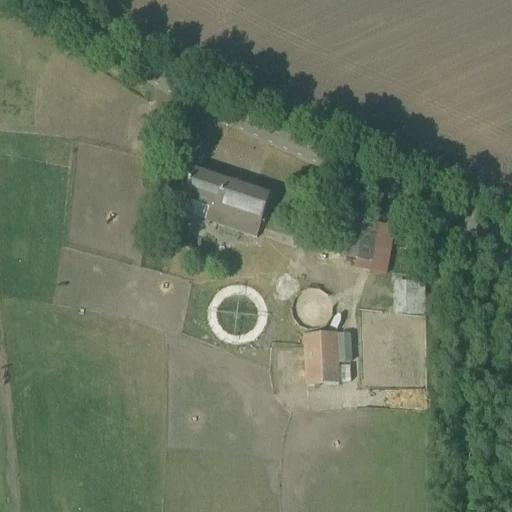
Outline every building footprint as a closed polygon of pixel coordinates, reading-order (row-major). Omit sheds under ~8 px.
[(259,228),(270,194),(194,170),(184,200),(212,209),(207,225),(256,241),(259,228)] [(371,263),(375,227),(330,221),(328,233),(348,236),(346,260),(371,263)] [(422,314),(421,289),(421,284),(405,284),(406,314),(422,314)] [(305,336),(307,387),(337,386),(335,335),(305,336)] [(349,371),(340,371),(341,386),(350,386),(349,371)]
